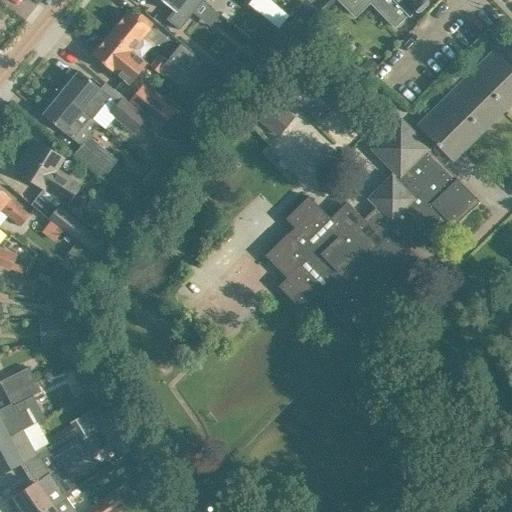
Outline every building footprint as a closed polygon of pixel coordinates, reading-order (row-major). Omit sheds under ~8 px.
[(159,0),(175,14),(168,23),(180,32),(204,2),(201,0),(159,0)] [(271,0),(249,0),(247,3),(278,29),(289,15),(271,0)] [(336,0),(343,6),(348,0),(392,0),(394,2),(382,14),(395,27),(407,15),(409,17),(416,10),(417,11),(420,11),(426,4),(427,2),(426,0),(425,0),(336,0)] [(293,15),(292,16),(302,25),(304,23),(313,12),(303,4),(293,15)] [(129,10),(110,32),(132,50),(143,37),(150,28),(153,24),(141,14),(137,18),(129,10)] [(110,32),(92,54),(101,61),(129,85),(146,62),(132,50),(110,32)] [(232,87),(231,86),(211,69),(181,44),(166,62),(158,55),(149,66),(158,74),(159,73),(209,114),(232,87)] [(455,88),(416,126),(451,162),(465,148),(467,147),(503,111),(505,109),(511,102),(511,67),(494,49),(480,63),(466,77),(459,70),(448,81),(455,88)] [(233,57),(219,74),(233,85),(247,68),(233,57)] [(368,57),(362,64),(369,71),(376,64),(368,57)] [(79,70),(61,92),(90,116),(102,126),(111,114),(134,132),(146,117),(121,97),(113,107),(104,99),(108,94),(95,83),(79,70)] [(132,102),(161,125),(181,141),(191,129),(171,111),(174,107),(146,85),(132,102)] [(61,92),(43,114),(71,139),(90,116),(61,92)] [(259,121),(279,136),(296,114),(275,99),(259,121)] [(455,178),(427,150),(428,150),(397,118),(369,146),(395,172),(367,200),(376,208),(364,220),(345,201),(330,216),(309,195),(285,218),(293,226),(265,254),(287,277),(277,286),(300,309),(316,292),(352,329),(373,309),(364,300),(410,256),(406,252),(419,240),(423,244),(446,221),(452,227),(478,201),(455,178)] [(81,145),(73,154),(102,178),(117,160),(88,136),(81,145)] [(37,142),(18,171),(35,182),(64,200),(66,201),(77,185),(54,170),(62,158),(54,152),(37,142)] [(0,210),(21,227),(31,215),(0,189),(0,210)] [(125,197),(114,211),(127,221),(138,208),(125,197)] [(62,202),(49,217),(82,244),(96,255),(98,256),(110,241),(62,202)] [(82,244),(71,258),(86,270),(96,255),(82,244)] [(0,247),(0,265),(11,270),(17,255),(0,247)] [(46,283),(39,298),(58,301),(73,304),(77,304),(82,305),(84,296),(70,292),(46,283)] [(58,301),(56,315),(71,318),(73,304),(58,301)] [(56,339),(79,338),(77,318),(55,319),(56,339)] [(68,341),(71,354),(84,351),(81,338),(68,341)] [(87,363),(72,368),(86,395),(100,388),(87,363)] [(28,366),(0,380),(0,381),(1,383),(6,393),(34,378),(28,366)] [(0,408),(0,440),(23,429),(33,423),(43,417),(32,395),(40,391),(34,378),(6,393),(11,403),(4,406),(0,408)] [(100,429),(118,417),(113,409),(94,422),(100,429)] [(83,439),(54,457),(62,468),(90,450),(91,452),(108,440),(107,438),(124,427),(118,417),(100,429),(84,440),(83,439)] [(23,429),(0,440),(0,473),(16,465),(19,463),(31,457),(37,454),(36,453),(33,448),(44,442),(33,423),(23,429)] [(47,446),(54,457),(83,439),(76,429),(47,446)] [(14,497),(23,511),(42,511),(66,496),(50,472),(14,497)] [(125,483),(87,509),(89,511),(119,511),(120,511),(137,500),(135,498),(125,483)] [(77,511),(66,496),(42,511),(77,511)]
